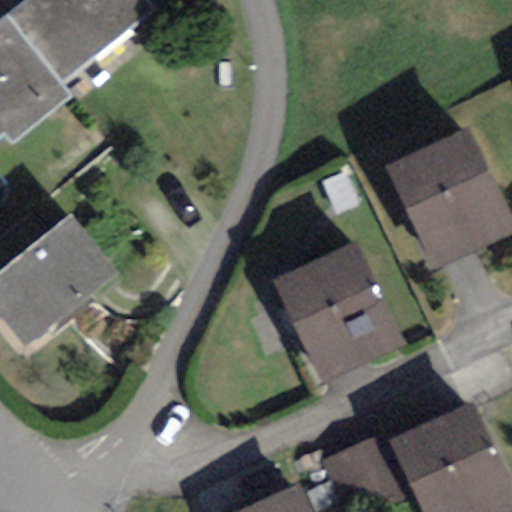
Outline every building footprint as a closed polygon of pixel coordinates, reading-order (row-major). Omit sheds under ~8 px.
[(92,59),(155,7),(148,0),(29,0),(6,18),(59,85),(92,59)] [(0,23),(0,140),(4,137),(11,146),(70,100),(59,85),(6,18),(0,23)] [(383,167),(435,272),(511,233),(511,217),(467,126),(383,167)] [(68,219),(0,274),(0,316),(26,349),(114,276),(68,219)] [(271,281),(322,388),(406,349),(355,241),(271,281)] [(414,499),(420,511),(511,511),(511,485),(472,402),(387,443),(414,499)] [(346,511),(386,511),(414,499),(387,443),(382,433),(322,462),(346,511)] [(237,511),(311,511),(298,484),(237,511)]
